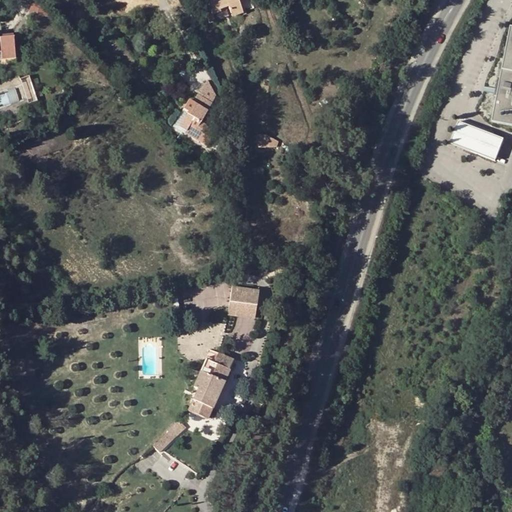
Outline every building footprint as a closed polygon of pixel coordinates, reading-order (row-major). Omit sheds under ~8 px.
[(206,0),(210,13),(218,10),(218,8),(226,6),(229,13),(240,10),(237,0),(206,0)] [(511,26),(510,27),(492,122),(511,125),(511,26)] [(0,48),(0,49),(1,59),(15,58),(13,37),(0,38),(0,48)] [(32,74),(24,76),(29,99),(37,98),(32,74)] [(198,96),(211,104),(216,96),(207,81),(198,96)] [(201,122),(211,104),(198,96),(196,95),(186,112),(178,126),(186,131),(184,133),(207,147),(216,131),(201,122)] [(186,112),(182,111),(172,127),(184,133),(186,131),(178,126),(186,112)] [(457,122),(449,143),(497,162),(505,141),(457,122)] [(256,135),(256,147),(265,147),(266,146),(276,146),(278,141),(266,136),(266,135),(256,135)] [(230,302),(228,308),(246,311),(247,304),(256,305),(258,291),(232,288),(230,302)] [(256,305),(247,304),(246,311),(245,318),(258,320),(260,306),(256,305)] [(188,397),(186,402),(190,404),(187,411),(206,420),(233,361),(218,354),(213,363),(205,359),(193,387),(197,389),(193,399),(188,397)] [(184,427),(179,422),(145,454),(151,460),(184,427)] [(215,430),(211,438),(218,442),(223,434),(215,430)]
